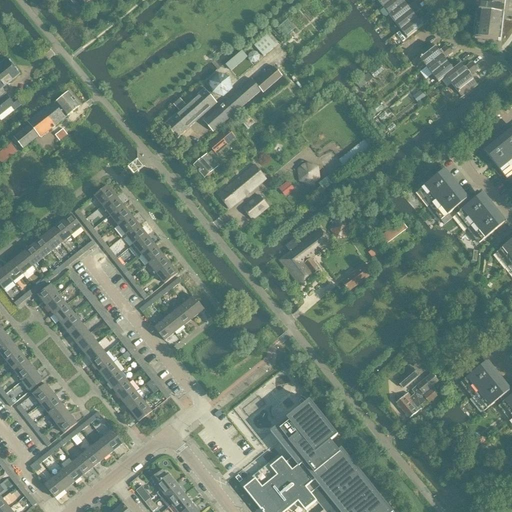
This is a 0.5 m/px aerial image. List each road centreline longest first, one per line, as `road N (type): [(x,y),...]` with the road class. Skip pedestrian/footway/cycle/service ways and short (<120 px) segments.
road 1 (residential): [(441,511),(19,0)]
road 2 (residential): [(511,213),(459,157),(511,116)]
road 3 (unclassified): [(70,511),(169,433)]
